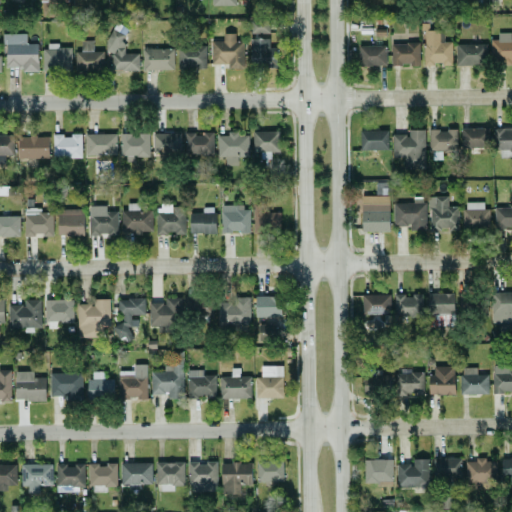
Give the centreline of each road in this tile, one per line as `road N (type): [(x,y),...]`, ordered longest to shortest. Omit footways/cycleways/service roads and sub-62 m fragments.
road 1 (residential): [(511,97),(0,105)]
road 2 (residential): [(511,261),(0,267)]
road 3 (residential): [(511,425),(0,431)]
road 4 (secondary): [(338,511),(333,0)]
road 5 (secondary): [(301,0),(307,481)]
